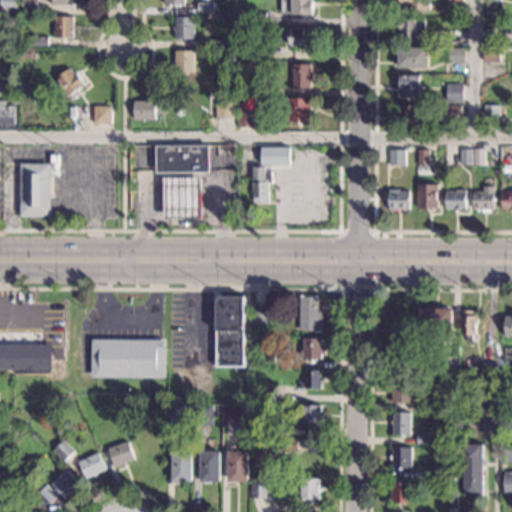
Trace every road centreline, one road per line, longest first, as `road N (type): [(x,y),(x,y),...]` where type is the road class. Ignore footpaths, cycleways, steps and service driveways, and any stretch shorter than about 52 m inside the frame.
road 1 (residential): [(353,511),(363,0)]
road 2 (tertiary): [(0,268),(511,271)]
road 3 (tertiary): [(511,250),(0,249)]
